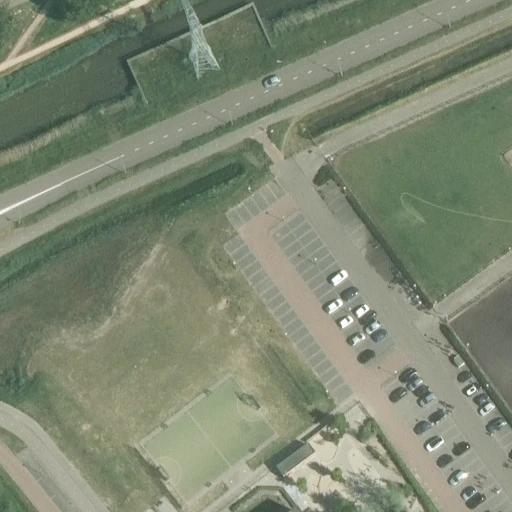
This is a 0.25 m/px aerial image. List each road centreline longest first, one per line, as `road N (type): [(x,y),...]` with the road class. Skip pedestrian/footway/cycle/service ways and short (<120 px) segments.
road 1 (unclassified): [(475,0),(122,156)]
road 2 (unclassified): [(0,225),(122,156)]
road 3 (unclassified): [(122,156),(0,203)]
